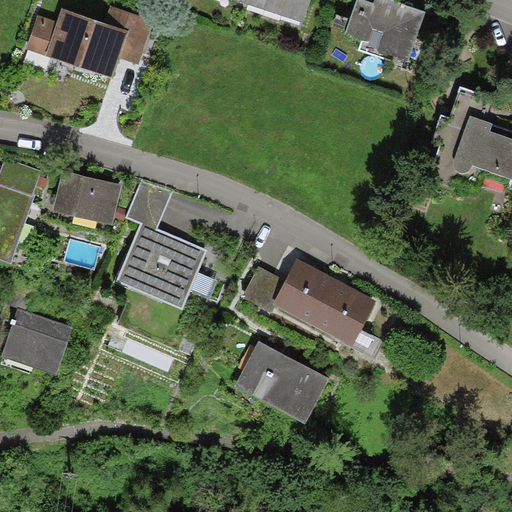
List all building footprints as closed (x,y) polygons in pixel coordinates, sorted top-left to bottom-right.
[(239,0),(305,21),(311,0),(239,0)] [(409,60),(426,13),(409,7),(390,0),(375,0),(374,3),(366,0),(357,0),(346,33),(364,40),(361,48),(392,59),(393,54),(409,60)] [(136,67),(151,22),(109,9),(104,24),(60,11),(56,23),(36,17),(26,50),(47,57),(46,61),(111,81),(117,61),(136,67)] [(496,101),(461,89),(450,120),(441,117),(431,146),(439,148),(427,182),(453,191),(456,184),(478,192),(480,184),(511,194),(511,130),(488,122),(496,101)] [(41,173),(5,160),(0,173),(0,262),(10,267),(36,196),(33,195),(41,173)] [(112,227),(121,188),(76,177),(65,175),(56,214),(112,227)] [(156,230),(173,192),(140,178),(125,216),(93,290),(127,304),(106,351),(177,381),(212,299),(219,300),(240,254),(208,240),(203,251),(186,244),(156,230)] [(341,286),(298,263),(287,284),(275,307),(375,360),(384,343),(361,330),(375,304),(341,286)] [(287,284),(258,268),(242,299),(271,314),(275,307),(287,284)] [(72,329),(19,311),(14,327),(3,358),(56,376),(72,329)] [(330,381),(260,344),(247,367),(236,389),(306,426),(330,381)]
